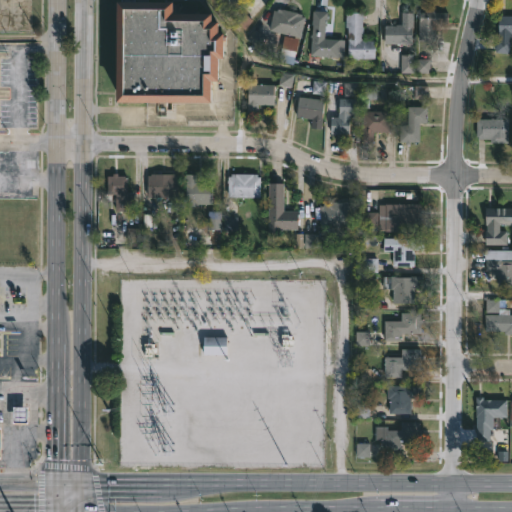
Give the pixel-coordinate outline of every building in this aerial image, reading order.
[(133,0),(178,1),(178,12),(217,13),(217,21),(223,21),(223,32),(229,32),(228,57),(224,57),(224,80),(217,81),(217,102),(120,102),(121,0),(133,0)] [(281,9),(302,13),(301,16),(304,16),(300,37),(269,30),(274,9),(281,9)] [(325,25),(324,38),(339,39),(338,57),(310,55),(311,38),(310,38),(310,34),(312,34),(313,10),(328,11),(327,25),(325,25)] [(432,11),(432,13),(444,13),(444,23),(432,23),(432,37),(418,37),(418,13),(432,11)] [(362,27),(362,40),(375,40),(375,58),(347,58),(347,27),(345,27),(345,12),(363,12),(364,27),(362,27)] [(399,44),(385,44),(386,25),(402,25),(402,13),(412,13),(412,44),(399,44)] [(511,34),(503,34),(503,40),(508,40),(508,53),(493,53),(493,39),(495,39),(495,16),(511,16),(511,34)] [(426,71),(426,72),(412,72),(412,74),(401,73),(401,54),(412,55),(412,60),(427,61),(426,71)] [(258,113),(247,113),(247,102),(249,102),(249,84),(274,84),(274,104),(258,104),(258,113)] [(325,100),(321,129),(312,128),(313,118),(297,116),(300,97),(325,100)] [(356,98),(356,115),(349,115),(349,133),(330,133),(330,117),(338,117),(338,98),(356,98)] [(418,123),(425,142),(400,142),(400,125),(408,125),(408,107),(423,107),(423,123),(418,123)] [(373,141),(362,141),(363,111),(390,111),(389,131),(373,131),(373,141)] [(490,118),(505,119),(505,143),(487,143),(487,139),(474,139),(474,119),(490,118)] [(117,173),(117,176),(128,176),(128,194),(135,194),(135,211),(115,212),(115,195),(107,195),(107,176),(113,175),(113,173),(117,173)] [(175,174),(175,175),(178,175),(178,198),(147,197),(148,175),(150,175),(150,173),(175,174)] [(212,183),(213,203),(199,203),(199,206),(186,206),(185,174),(196,174),(196,182),(212,183)] [(257,174),(257,177),(260,177),(260,197),(228,197),(228,176),(231,176),(231,174),(257,174)] [(285,183),(284,211),(298,211),(298,229),(280,229),(280,232),(269,232),(269,183),(285,183)] [(349,201),(349,204),(353,204),(354,225),(322,227),(320,206),(324,205),(324,203),(349,201)] [(417,205),(417,225),(402,225),(402,231),(381,231),(381,230),(379,230),(379,225),(364,225),(364,212),(379,212),(379,205),(382,205),(382,204),(417,205)] [(511,226),(493,226),(492,231),(503,231),(503,245),(483,245),(483,207),(511,207),(511,226)] [(420,240),(420,251),(414,250),(414,266),(393,266),(393,251),(384,250),(384,238),(419,238),(418,240),(420,240)] [(502,257),(502,260),(511,260),(511,288),(504,288),(504,285),(498,285),(498,275),(495,275),(495,270),(486,270),(486,257),(502,257)] [(419,278),(419,287),(416,287),(419,304),(393,303),(393,290),(385,289),(385,284),(383,284),(383,277),(419,278)] [(500,300),(500,309),(511,309),(511,314),(511,334),(506,334),(506,331),(486,331),(486,315),(500,315),(500,312),(486,312),(486,300),(500,300)] [(400,340),(400,343),(388,343),(388,340),(385,340),(385,321),(402,321),(402,313),(417,313),(417,334),(402,334),(402,340),(400,340)] [(204,357),(227,357),(227,339),(204,339),(204,357)] [(418,358),(417,371),(414,371),(414,376),(402,375),(402,377),(385,377),(385,357),(401,357),(402,348),(415,349),(418,349),(418,358)] [(411,398),(411,413),(389,413),(390,399),(387,399),(388,386),(417,386),(417,398),(411,398)] [(480,398),(480,400),(503,400),(503,417),(489,417),(489,430),(487,430),(486,442),(473,442),(473,397),(480,398)] [(417,429),(418,430),(418,433),(417,433),(417,444),(401,444),(401,451),(384,450),(384,440),(375,440),(375,426),(393,425),(393,430),(401,430),(401,423),(417,423),(417,429)]
